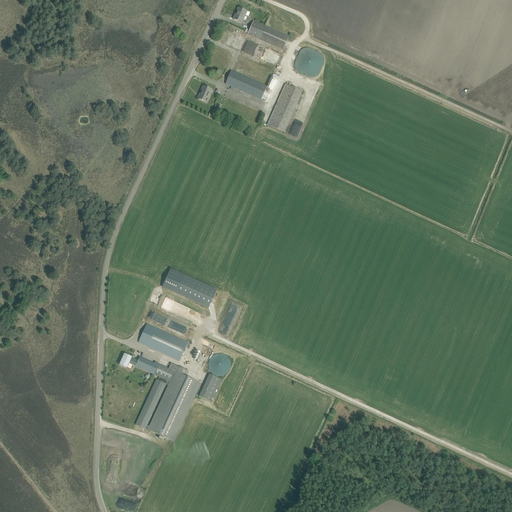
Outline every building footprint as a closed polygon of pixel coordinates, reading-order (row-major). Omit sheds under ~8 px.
[(242,23),(245,15),(247,12),(238,8),(233,19),(242,23)] [(254,21),(250,30),(248,34),(283,50),(289,37),(254,21)] [(326,55),(302,47),(293,70),(317,79),(326,55)] [(261,100),(267,87),(232,71),(226,84),(261,100)] [(283,132),(301,91),(285,84),(267,125),(283,132)] [(198,98),(207,103),(212,90),(203,86),(198,98)] [(122,245),(117,265),(123,266),(130,239),(128,238),(127,242),(125,242),(124,246),(122,245)] [(217,291),(170,270),(166,279),(162,287),(209,308),(217,291)] [(188,343),(147,324),(139,342),(179,361),(188,343)] [(129,363),(159,377),(157,380),(156,380),(135,425),(144,429),(165,384),(168,385),(148,430),(174,442),(201,384),(186,377),(188,371),(171,363),(169,369),(158,364),(159,363),(155,362),(154,364),(140,357),(138,361),(132,358),(124,354),(119,365),(127,368),(129,363)] [(230,372),(227,354),(208,357),(211,375),(230,372)] [(209,374),(199,397),(213,403),(222,379),(209,374)] [(103,440),(129,445),(130,438),(105,433),(103,440)]
